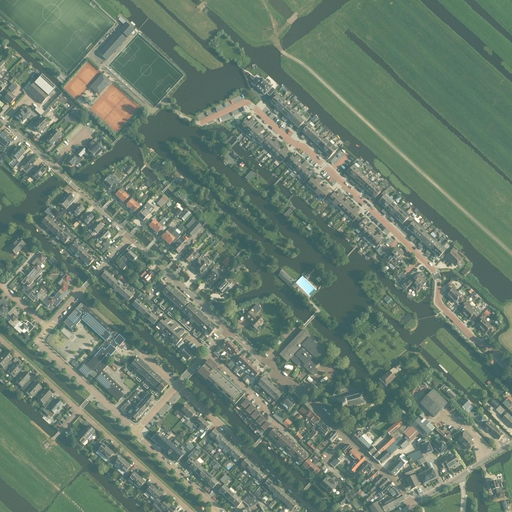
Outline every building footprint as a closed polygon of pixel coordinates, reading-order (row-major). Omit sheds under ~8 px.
[(119,31),(128,38),(134,31),(126,23),(119,31)] [(113,38),(99,54),(106,61),(107,61),(126,40),(118,32),(113,38)] [(94,86),(94,87),(94,88),(95,88),(95,89),(95,90),(97,91),(98,91),(99,91),(99,92),(100,91),(101,91),(102,91),(102,90),(103,90),(103,89),(104,89),(110,82),(108,80),(107,79),(102,75),(96,82),(96,83),(95,83),(95,84),(94,85),(94,86)] [(27,91),(42,104),(49,97),(48,97),(49,97),(56,89),(41,76),(34,84),(27,91)] [(261,79),(254,86),(264,95),(271,88),(268,84),(270,82),(267,79),(265,82),(261,79)] [(31,81),(21,91),(24,94),(33,84),(31,81)] [(17,88),(13,84),(9,89),(11,91),(10,93),(9,93),(5,98),(11,104),(15,98),(11,94),(17,88)] [(272,88),(267,94),(269,97),(275,91),(272,88)] [(270,103),(274,107),(280,100),(276,97),(275,97),(273,96),(268,100),(270,102),(270,103)] [(274,112),(275,114),(284,104),(280,100),(274,107),(276,109),(274,112)] [(284,104),(275,114),(277,115),(280,112),(282,114),(288,108),(284,104)] [(21,111),(16,116),(23,122),(27,117),(30,113),(27,110),(24,108),(21,111)] [(281,119),(283,121),(294,109),(292,111),(288,108),(282,114),(284,116),(281,119)] [(47,109),(41,115),(44,117),(50,111),(47,109)] [(294,109),(283,121),(285,122),(288,119),(290,122),(296,115),(298,113),(294,109)] [(70,116),(75,121),(79,116),(74,111),(70,116)] [(296,115),(290,122),(292,123),(289,126),(291,128),(294,125),(300,119),(296,115)] [(46,127),(49,124),(43,118),(34,127),(40,133),(43,130),(44,130),(46,128),(46,127)] [(294,125),(298,129),(299,128),(301,130),(305,125),(307,123),(305,121),(304,122),(300,119),(294,125)] [(240,128),(238,129),(243,133),(253,122),(253,121),(252,120),(248,124),(246,121),(240,128)] [(253,122),(243,133),(247,137),(254,129),(252,127),(255,123),(253,122)] [(302,132),(304,134),(301,138),(302,139),(312,129),(313,128),(309,124),(308,125),(308,124),(307,123),(305,125),(306,125),(307,126),(302,132)] [(254,129),(247,137),(250,140),(252,138),(252,139),(261,129),(259,127),(256,131),(254,129)] [(261,129),(252,139),(256,142),(262,136),(260,134),(263,131),(261,129)] [(312,129),(302,139),(304,141),(307,137),(310,139),(316,133),(312,129)] [(0,131),(0,142),(5,147),(7,145),(8,146),(8,147),(13,142),(13,141),(3,133),(2,134),(2,135),(1,134),(2,133),(0,131)] [(52,145),(60,136),(55,131),(47,140),(52,145)] [(311,143),(312,145),(320,137),(316,133),(310,139),(312,142),(311,143)] [(262,136),(256,142),(260,146),(262,145),(269,136),(267,135),(264,138),(262,136)] [(269,136),(262,145),(265,148),(271,142),(269,140),(272,136),(271,135),(269,136)] [(315,144),(318,147),(324,140),(320,137),(312,145),(313,146),(315,144)] [(317,152),(319,153),(325,146),(329,142),(325,138),(324,140),(318,147),(320,149),(318,151),(317,152)] [(265,148),(264,150),(268,154),(279,142),(277,140),(273,144),(271,142),(265,148)] [(91,147),(88,150),(95,158),(103,150),(101,148),(100,149),(92,141),(88,144),(91,147)] [(279,142),(268,154),(272,158),(279,149),(277,147),(280,144),(279,142)] [(325,146),(319,153),(320,154),(323,152),(325,154),(329,150),(333,146),(329,142),(325,146)] [(329,150),(325,154),(328,156),(326,158),(325,159),(327,161),(336,151),(337,149),(333,146),(329,150)] [(12,155),(10,157),(16,162),(11,167),(14,170),(21,161),(19,159),(25,152),(19,147),(18,148),(17,147),(14,150),(15,150),(11,155),(12,155)] [(81,157),(86,151),(82,147),(76,153),(81,157)] [(279,149),(272,158),(276,161),(287,149),(285,148),(281,151),(279,149)] [(287,149),(276,161),(280,165),(282,163),(287,157),(285,155),(288,151),(287,149)] [(72,166),(77,161),(79,163),(81,160),(77,156),(75,158),(72,155),(67,161),(72,166)] [(286,163),(290,167),(288,169),(299,158),(297,156),(294,159),(292,157),(286,163)] [(23,171),(27,175),(33,168),(31,166),(35,162),(30,157),(22,166),(25,169),(23,171)] [(299,158),(288,169),(292,173),(294,170),(300,164),(298,162),(302,158),(300,157),(299,157),(299,158)] [(294,170),(292,173),(296,176),(298,174),(308,163),(306,162),(305,163),(302,166),(300,164),(294,170)] [(298,174),(296,176),(300,179),(307,171),(305,169),(308,166),(309,165),(308,163),(298,174)] [(352,167),(346,173),(343,176),(346,178),(348,175),(350,177),(356,171),(358,169),(354,165),(352,167)] [(33,168),(27,175),(30,177),(32,176),(36,180),(44,171),(39,167),(36,170),(33,168)] [(352,180),(350,182),(352,184),(360,174),(358,172),(359,170),(358,169),(356,171),(350,177),(354,181),(353,181),(352,180)] [(307,171),(300,179),(304,183),(305,181),(312,173),(314,171),(312,170),(309,173),(307,171)] [(251,171),(245,178),(248,181),(255,174),(251,171)] [(360,174),(352,184),(354,186),(356,183),(358,184),(364,178),(366,176),(362,172),(360,174)] [(118,183),(115,181),(110,176),(107,179),(102,184),(109,190),(111,187),(113,189),(118,183)] [(306,186),(310,190),(319,180),(317,178),(314,182),(312,180),(306,186)] [(364,178),(358,184),(362,188),(368,182),(364,178)] [(319,180),(310,190),(314,193),(320,187),(318,185),(321,182),(319,180)] [(368,182),(362,188),(361,189),(359,191),(361,193),(364,190),(366,192),(374,183),(370,180),(368,182)] [(126,192),(128,191),(130,188),(134,184),(131,182),(125,188),(126,189),(125,191),(126,192)] [(374,183),(366,192),(368,194),(365,197),(367,198),(369,196),(376,189),(378,187),(374,183)] [(320,187),(314,193),(318,197),(327,187),(325,185),(322,189),(320,187)] [(327,187),(318,197),(323,201),(328,195),(326,192),(329,189),(327,187)] [(121,190),(115,196),(119,200),(125,194),(124,193),(126,192),(125,191),(122,188),(121,190)] [(374,199),(380,193),(376,189),(369,196),(371,198),(372,197),(374,199)] [(328,200),(332,204),(341,194),(339,192),(336,196),(334,194),(328,200)] [(378,203),(382,206),(390,198),(386,194),(384,192),(378,199),(380,201),(378,203)] [(68,194),(59,204),(66,209),(74,200),(68,194)] [(125,194),(119,200),(123,203),(129,197),(125,194)] [(341,194),(332,204),(336,208),(342,201),(340,199),(343,196),(341,194)] [(163,197),(157,204),(161,208),(168,201),(163,197)] [(386,210),(394,202),(391,199),(392,198),(391,197),(390,198),(382,206),(384,209),(383,210),(385,211),(386,210)] [(132,200),(126,206),(130,210),(136,204),(132,200)] [(342,201),(336,208),(340,211),(349,202),(347,200),(344,203),(342,201)] [(349,202),(340,211),(344,215),(350,209),(348,207),(351,203),(349,202)] [(386,210),(385,211),(387,213),(388,212),(390,214),(398,205),(394,202),(386,210)] [(143,221),(147,217),(150,214),(147,211),(151,207),(147,203),(143,208),(144,209),(142,211),(137,216),(143,221)] [(72,207),(67,213),(72,217),(75,214),(77,216),(84,209),(79,204),(75,209),(72,207)] [(136,204),(130,210),(134,213),(140,207),(136,204)] [(398,205),(390,214),(394,217),(402,209),(398,205)] [(350,209),(344,215),(349,219),(357,209),(355,207),(352,211),(350,209)] [(178,216),(182,212),(177,208),(173,212),(178,216)] [(357,209),(349,219),(352,223),(355,220),(358,222),(360,219),(358,217),(358,216),(356,214),(359,211),(357,209)] [(402,209),(394,217),(398,221),(406,213),(402,209)] [(67,212),(65,210),(58,218),(61,220),(67,212)] [(82,216),(77,222),(82,226),(84,223),(87,225),(94,218),(89,213),(84,218),(82,216)] [(406,213),(398,221),(402,225),(404,223),(406,225),(412,218),(410,216),(406,213)] [(47,217),(42,223),(46,228),(52,222),(53,223),(55,220),(53,218),(49,215),(47,217)] [(412,218),(406,225),(408,227),(406,229),(410,233),(416,226),(418,224),(414,220),(412,218)] [(158,224),(153,230),(157,234),(162,228),(164,226),(163,224),(166,221),(164,219),(163,219),(161,221),(158,224)] [(356,229),(360,233),(366,227),(364,225),(367,221),(365,219),(362,223),(360,221),(352,229),(353,230),(355,231),(356,229)] [(149,227),(153,230),(158,224),(154,221),(149,227)] [(52,222),(46,228),(51,232),(56,226),(57,227),(60,224),(58,223),(55,225),(53,223),(52,222)] [(92,225),(87,231),(91,235),(94,232),(97,234),(104,227),(99,222),(94,227),(92,225)] [(192,237),(201,227),(201,226),(197,222),(193,227),(193,226),(187,233),(192,237)] [(416,226),(410,233),(414,236),(420,230),(422,228),(418,224),(416,226)] [(366,227),(360,233),(364,237),(362,238),(363,239),(366,241),(367,242),(374,234),(372,232),(375,229),(373,227),(371,225),(368,229),(366,227)] [(56,226),(51,232),(55,236),(61,230),(62,231),(64,228),(65,227),(64,226),(62,227),(60,229),(57,227),(56,226)] [(167,232),(161,238),(165,242),(171,236),(174,233),(174,232),(176,230),(174,228),(173,229),(171,227),(167,232)] [(420,230),(414,236),(416,238),(418,240),(424,234),(426,231),(423,228),(422,228),(420,230)] [(61,230),(55,236),(60,240),(65,234),(66,235),(69,233),(67,231),(64,234),(62,231),(61,230)] [(106,230),(98,238),(102,242),(110,234),(106,230)] [(171,236),(165,242),(169,246),(175,239),(173,238),(176,234),(174,232),(174,233),(171,236)] [(16,255),(23,247),(25,245),(22,242),(25,239),(20,233),(16,237),(19,239),(9,249),(13,253),(14,254),(16,255)] [(65,234),(60,240),(65,244),(70,239),(71,240),(71,239),(73,240),(74,239),(73,238),(73,237),(69,233),(66,235),(65,234)] [(374,234),(367,242),(367,243),(370,245),(370,246),(372,244),(381,235),(379,233),(376,236),(374,234)] [(424,234),(418,240),(422,244),(428,237),(424,234)] [(381,235),(372,244),(376,248),(375,248),(375,250),(377,252),(380,248),(384,244),(380,240),(383,236),(381,235)] [(428,237),(422,244),(426,247),(432,241),(434,239),(430,235),(428,237)] [(183,239),(173,249),(178,254),(184,248),(181,246),(185,241),(183,239)] [(101,251),(103,254),(110,246),(106,241),(102,244),(102,245),(105,247),(101,251)] [(432,241),(426,247),(430,251),(436,245),(432,241)] [(436,245),(430,251),(434,255),(442,246),(438,242),(436,245)] [(70,249),(75,254),(80,248),(81,249),(84,246),(82,245),(80,247),(76,244),(70,249)] [(442,246),(434,255),(438,258),(439,258),(441,260),(442,258),(449,252),(446,250),(442,246)] [(80,248),(75,254),(79,258),(85,252),(86,253),(88,250),(87,249),(84,251),(81,249),(80,248)] [(381,260),(386,266),(392,260),(380,248),(377,252),(379,253),(378,254),(380,256),(381,256),(383,258),(381,260)] [(392,254),(393,256),(394,257),(395,257),(400,263),(402,261),(399,258),(403,254),(398,249),(392,254)] [(453,249),(445,257),(455,266),(461,260),(454,253),(456,252),(453,249)] [(130,252),(130,253),(127,250),(123,254),(125,255),(120,260),(123,263),(119,267),(123,271),(126,267),(123,264),(126,261),(126,260),(128,258),(133,262),(137,258),(130,252)] [(191,251),(184,259),(189,263),(192,260),(194,262),(200,256),(198,254),(196,255),(191,251)] [(85,252),(79,258),(84,262),(89,256),(91,257),(93,255),(91,253),(89,255),(86,253),(85,252)] [(34,269),(26,277),(30,280),(32,277),(35,280),(43,271),(38,267),(47,258),(41,253),(31,264),(33,266),(32,268),(34,269)] [(89,256),(84,262),(88,266),(94,261),(95,262),(97,259),(93,255),(91,257),(89,256)] [(202,255),(194,264),(197,268),(195,270),(201,275),(208,267),(209,266),(210,265),(209,263),(209,261),(208,260),(202,255)] [(226,267),(231,262),(232,260),(228,257),(222,263),(226,267)] [(392,260),(386,266),(388,267),(389,266),(390,267),(390,268),(392,270),(393,270),(394,268),(395,268),(400,263),(395,257),(394,257),(392,260)] [(51,258),(48,262),(54,267),(57,264),(51,258)] [(232,267),(223,277),(226,279),(230,274),(231,275),(235,270),(236,272),(240,268),(236,265),(234,268),(232,267)] [(212,273),(206,279),(212,284),(218,278),(217,277),(220,274),(214,269),(211,272),(212,273)] [(309,277),(308,276),(314,270),(313,269),(310,271),(310,272),(309,270),(308,271),(306,274),(304,276),(307,279),(309,277)] [(101,277),(106,283),(111,277),(106,272),(101,277)] [(151,272),(144,279),(147,282),(151,279),(153,280),(156,277),(151,272)] [(282,272),(278,276),(280,278),(288,286),(288,287),(291,290),(292,291),(292,290),(297,286),(295,284),(293,282),(294,281),(292,280),(291,281),(284,274),(282,272)] [(397,277),(402,282),(400,284),(406,290),(409,287),(408,287),(411,284),(401,273),(397,277)] [(62,288),(58,293),(61,295),(59,298),(62,301),(70,292),(67,290),(69,288),(67,286),(70,283),(72,280),(66,275),(64,277),(58,284),(62,288)] [(413,280),(415,283),(421,289),(423,287),(420,284),(424,280),(418,275),(413,280)] [(21,292),(28,297),(33,291),(29,287),(35,280),(32,277),(30,280),(26,277),(21,283),(24,285),(22,287),(24,289),(21,292)] [(111,277),(106,283),(112,288),(116,282),(111,277)] [(223,279),(215,287),(219,291),(218,291),(220,293),(221,292),(221,293),(222,292),(225,295),(230,289),(227,287),(228,286),(231,283),(227,280),(226,282),(223,279)] [(116,282),(112,288),(117,292),(122,287),(116,282)] [(416,294),(421,289),(415,283),(413,285),(411,284),(408,287),(409,287),(416,294)] [(240,285),(235,290),(239,294),(244,289),(240,285)] [(450,293),(447,296),(451,300),(458,293),(454,290),(455,288),(452,285),(447,289),(450,293)] [(169,286),(162,293),(166,297),(172,290),(169,286)] [(122,287),(117,292),(122,297),(127,292),(122,287)] [(172,290),(166,297),(170,300),(176,293),(172,290)] [(33,291),(28,297),(33,303),(36,300),(38,302),(39,300),(42,302),(47,296),(41,291),(37,295),(33,291)] [(133,298),(127,292),(122,297),(128,303),(133,298)] [(47,296),(42,302),(48,308),(50,305),(52,307),(54,305),(56,307),(62,301),(59,298),(61,295),(58,293),(52,300),(47,296)] [(176,293),(170,300),(173,304),(180,297),(176,293)] [(458,293),(451,300),(455,304),(458,301),(460,303),(465,298),(462,296),(461,297),(458,293)] [(180,297),(173,304),(177,307),(184,300),(180,297)] [(0,315),(4,319),(8,315),(9,313),(6,311),(8,309),(6,307),(9,305),(3,299),(0,301),(0,307),(2,309),(0,311),(0,315)] [(184,300),(177,307),(181,311),(188,304),(184,300)] [(132,306),(137,311),(142,306),(136,301),(132,306)] [(461,308),(464,310),(461,313),(465,317),(474,307),(473,306),(472,307),(470,304),(471,304),(468,301),(462,307),(461,308)] [(100,352),(94,358),(100,363),(102,361),(108,354),(111,357),(111,356),(116,351),(114,349),(117,345),(120,347),(125,341),(115,331),(113,333),(81,304),(68,319),(63,324),(72,332),(77,327),(76,326),(82,320),(105,342),(98,350),(100,352)] [(189,305),(182,312),(186,316),(193,308),(189,305)] [(256,305),(246,317),(250,320),(253,323),(250,325),(256,330),(260,326),(263,324),(262,323),(262,322),(257,318),(255,316),(261,309),(256,305)] [(142,306),(137,311),(143,316),(147,311),(142,306)] [(474,307),(465,317),(469,321),(471,318),(474,320),(475,319),(479,315),(480,314),(474,307)] [(8,323),(14,329),(20,323),(17,320),(19,319),(17,317),(19,314),(13,308),(9,313),(8,315),(12,319),(8,323)] [(193,308),(186,316),(190,319),(197,312),(193,308)] [(147,311),(143,316),(148,321),(153,316),(147,311)] [(197,312),(190,319),(194,323),(201,315),(197,312)] [(408,314),(402,321),(407,325),(413,318),(408,314)] [(201,315),(194,323),(198,326),(204,319),(201,315)] [(153,316),(148,321),(153,326),(158,321),(153,316)] [(478,322),(480,324),(478,326),(481,330),(488,324),(485,320),(486,319),(483,317),(479,321),(478,322)] [(204,319),(198,326),(201,330),(208,322),(204,319)] [(161,322),(156,328),(159,331),(165,325),(166,326),(168,324),(165,321),(163,323),(161,322)] [(20,323),(14,329),(20,334),(24,330),(29,334),(34,328),(28,322),(26,325),(24,323),(22,325),(20,323)] [(208,322),(201,330),(205,333),(212,326),(208,322)] [(488,324),(481,330),(485,334),(488,332),(490,334),(491,333),(495,329),(493,326),(492,327),(488,324)] [(165,325),(159,331),(162,334),(168,328),(166,326),(165,325)] [(212,326),(205,333),(209,337),(216,329),(212,326)] [(168,328),(162,334),(166,337),(171,331),(173,332),(175,330),(172,327),(170,329),(168,328)] [(282,352),(279,355),(287,362),(290,359),(298,367),(302,362),(305,365),(303,367),(309,373),(310,374),(311,375),(312,375),(313,376),(314,376),(315,376),(316,375),(317,374),(317,373),(318,372),(317,371),(317,370),(316,369),(315,368),(321,362),(330,352),(320,343),(318,342),(316,345),(309,339),(311,337),(310,336),(303,330),(282,352)] [(171,331),(166,337),(169,340),(175,334),(173,332),(171,331)] [(175,334),(169,340),(173,343),(178,337),(180,338),(182,336),(179,333),(177,336),(175,334)] [(178,337),(173,343),(176,346),(182,340),(180,338),(178,337)] [(225,347),(229,351),(233,346),(230,342),(228,344),(226,341),(222,346),(224,349),(225,347)] [(184,346),(179,352),(182,354),(181,355),(186,359),(187,361),(192,356),(189,353),(190,352),(184,346)] [(237,349),(233,346),(229,351),(233,354),(231,355),(234,358),(239,353),(236,351),(237,349)] [(2,369),(4,372),(12,363),(10,361),(12,359),(6,353),(0,359),(0,365),(3,368),(2,369)] [(237,362),(241,366),(246,360),(242,356),(237,362)] [(94,379),(95,380),(100,384),(119,401),(124,395),(121,393),(124,390),(103,371),(108,366),(102,361),(100,363),(94,358),(86,367),(86,366),(84,365),(79,371),(86,378),(89,375),(94,379)] [(130,366),(132,368),(131,370),(133,371),(134,369),(141,362),(137,358),(130,366)] [(246,360),(241,366),(245,370),(251,364),(246,360)] [(209,381),(235,405),(245,395),(220,372),(222,370),(220,368),(218,371),(216,369),(217,368),(209,361),(208,361),(198,372),(199,372),(198,373),(206,380),(207,380),(209,381)] [(141,362),(134,369),(138,373),(145,366),(141,362)] [(12,363),(4,372),(7,374),(8,373),(14,378),(23,369),(17,363),(15,365),(12,363)] [(251,364),(245,370),(250,374),(255,369),(251,364)] [(145,366),(138,373),(142,376),(149,369),(145,366)] [(149,369),(142,376),(146,380),(153,373),(149,369)] [(255,369),(250,374),(255,378),(260,373),(255,369)] [(388,371),(379,380),(386,388),(395,378),(389,372),(388,371)] [(21,389),(23,391),(31,383),(29,381),(31,378),(24,373),(16,382),(22,388),(21,389)] [(153,373),(146,380),(149,383),(156,376),(153,373)] [(156,376),(149,383),(153,387),(160,379),(156,376)] [(259,386),(258,387),(260,389),(261,388),(260,387),(266,380),(263,377),(257,384),(259,386)] [(160,379),(153,387),(157,390),(164,383),(160,379)] [(260,387),(261,388),(262,389),(269,383),(266,380),(260,387)] [(31,383),(23,391),(26,394),(27,392),(33,398),(42,388),(35,383),(33,385),(31,383)] [(164,383),(157,390),(161,394),(163,391),(164,392),(166,389),(165,388),(167,386),(164,383)] [(269,383),(262,389),(265,391),(263,393),(265,394),(266,393),(266,392),(272,385),(269,383)] [(266,392),(266,393),(268,395),(274,388),(272,385),(266,392)] [(274,388),(268,395),(270,396),(269,398),(268,399),(270,400),(272,398),(271,397),(277,390),(274,388)] [(456,396),(446,388),(443,392),(452,400),(456,396)] [(46,390),(37,399),(43,405),(42,406),(45,408),(52,399),(50,397),(52,395),(46,390)] [(271,397),(272,398),(276,402),(282,395),(277,390),(271,397)] [(434,418),(447,404),(433,391),(419,404),(434,418)] [(142,398),(143,400),(150,406),(153,402),(152,401),(154,399),(147,392),(142,398)] [(346,406),(347,408),(347,409),(349,409),(350,409),(350,408),(353,408),(353,407),(356,407),(357,407),(357,406),(360,406),(361,406),(361,405),(365,404),(365,403),(370,401),(368,394),(363,395),(362,394),(358,395),(357,395),(354,396),(353,396),(353,397),(350,397),(349,397),(350,398),(347,398),(346,398),(346,399),(344,399),(345,401),(345,402),(346,402),(346,403),(345,403),(346,405),(347,405),(347,406),(346,406)] [(242,411),(243,412),(250,403),(248,402),(249,401),(244,397),(236,407),(242,411)] [(280,404),(289,412),(296,404),(288,397),(280,404)] [(45,408),(42,411),(46,414),(49,410),(54,415),(63,405),(57,400),(55,402),(53,400),(52,399),(45,408)] [(465,399),(459,406),(465,411),(471,404),(465,399)] [(492,401),(490,403),(496,409),(499,405),(493,399),(493,400),(492,401)] [(140,403),(146,409),(150,406),(143,400),(140,403)] [(136,407),(143,413),(146,409),(140,403),(136,407)] [(243,412),(242,411),(241,412),(247,417),(248,417),(255,409),(253,407),(254,407),(250,403),(243,412)] [(299,411),(309,421),(317,414),(307,404),(299,411)] [(179,414),(184,418),(191,410),(186,405),(184,408),(181,406),(174,414),(177,417),(179,414)] [(133,411),(139,417),(143,413),(136,407),(134,406),(133,407),(135,409),(133,411)] [(501,415),(505,411),(500,406),(496,411),(501,415)] [(248,417),(247,417),(246,418),(252,422),(253,423),(260,414),(258,413),(259,412),(255,409),(248,417)] [(184,418),(188,421),(185,425),(188,427),(196,418),(194,416),(195,414),(191,410),(184,418)] [(136,421),(139,417),(133,411),(129,415),(136,421)] [(253,423),(252,422),(251,423),(257,428),(258,429),(265,420),(263,418),(264,418),(260,414),(253,423)] [(317,414),(309,421),(314,426),(322,419),(317,414)] [(511,417),(508,414),(502,419),(507,424),(507,423),(511,428),(511,420),(511,419),(511,418),(511,417)] [(477,421),(482,426),(487,421),(482,416),(477,421)] [(196,418),(188,427),(190,429),(194,425),(198,429),(204,422),(200,418),(198,420),(196,418)] [(322,419),(314,426),(312,428),(314,430),(317,427),(318,428),(325,422),(322,419)] [(411,442),(419,434),(424,439),(434,429),(424,420),(421,422),(418,419),(411,426),(403,433),(411,442)] [(258,429),(257,428),(256,429),(263,434),(270,426),(268,424),(269,424),(265,420),(258,429)] [(286,421),(283,424),(287,429),(291,424),(287,420),(286,421)] [(395,441),(406,430),(402,425),(399,421),(386,431),(390,436),(391,437),(376,451),(373,449),(368,453),(371,456),(375,459),(383,452),(395,441)] [(198,429),(198,430),(199,432),(202,434),(199,437),(201,439),(209,431),(207,429),(209,426),(204,422),(198,429)] [(326,436),(332,429),(325,422),(318,428),(326,436)] [(503,435),(489,422),(483,428),(490,434),(491,433),(499,440),(503,435)] [(82,431),(80,433),(87,440),(92,435),(93,437),(95,436),(96,435),(96,433),(89,428),(88,426),(85,429),(83,432),(82,431)] [(267,436),(272,440),(278,432),(279,433),(280,431),(279,429),(277,431),(274,429),(267,436)] [(356,442),(366,451),(371,447),(364,440),(372,433),(370,430),(361,437),(361,436),(359,438),(356,442)] [(209,436),(214,440),(219,435),(214,431),(209,436)] [(278,432),(272,440),(276,443),(282,436),(283,436),(284,435),(283,433),(281,435),(279,433),(280,431),(279,433),(278,432)] [(313,431),(308,437),(311,440),(316,434),(313,431)] [(360,431),(352,438),(356,442),(359,438),(361,436),(362,435),(362,436),(363,435),(363,434),(360,431)] [(458,440),(468,450),(474,444),(469,439),(471,437),(465,431),(463,434),(463,435),(458,440)] [(331,443),(338,436),(333,432),(327,439),(331,443)] [(83,445),(87,440),(80,433),(78,435),(79,436),(76,439),(78,440),(75,443),(81,449),(84,446),(83,445)] [(155,438),(153,440),(158,445),(164,438),(163,437),(158,433),(154,437),(155,438)] [(216,442),(213,445),(216,448),(219,444),(224,439),(219,435),(214,440),(216,442)] [(276,443),(275,444),(280,447),(286,440),(287,440),(288,438),(287,437),(285,439),(283,436),(284,435),(283,436),(282,436),(276,443)] [(400,437),(395,441),(396,441),(398,444),(398,445),(400,447),(399,448),(401,450),(402,448),(403,449),(409,444),(408,443),(410,441),(406,437),(404,439),(405,439),(403,441),(400,438),(400,437)] [(164,438),(158,445),(163,449),(169,442),(164,438)] [(286,440),(280,447),(284,450),(292,442),(291,440),(289,442),(287,440),(288,438),(287,440),(286,440)] [(224,439),(219,444),(223,449),(228,443),(224,439)] [(389,447),(375,460),(380,464),(390,456),(399,448),(400,447),(398,445),(398,444),(396,441),(395,441),(391,445),(389,447)] [(169,442),(163,449),(168,453),(173,447),(169,442)] [(284,450),(283,451),(288,454),(294,447),(295,447),(296,446),(295,444),(293,446),(291,444),(292,442),(284,450)] [(417,444),(420,451),(421,451),(423,450),(425,454),(432,452),(428,443),(422,446),(420,442),(417,444)] [(228,443),(223,449),(228,453),(233,448),(228,443)] [(98,451),(103,456),(109,449),(107,447),(106,448),(103,445),(102,446),(99,444),(93,450),(96,453),(98,451)] [(342,451),(345,454),(351,448),(348,444),(342,451)] [(446,453),(451,447),(449,445),(446,448),(441,444),(434,450),(437,453),(438,452),(440,455),(443,451),(446,453)] [(173,447),(168,453),(172,457),(178,451),(173,447)] [(294,447),(288,454),(292,457),(292,458),(298,451),(299,451),(300,449),(299,448),(297,449),(295,447),(294,447)] [(233,448),(228,453),(233,457),(237,452),(233,448)] [(106,462),(109,464),(115,458),(112,455),(113,454),(110,451),(111,450),(109,449),(103,456),(108,460),(106,462)] [(347,455),(354,462),(347,469),(353,474),(362,464),(365,460),(353,449),(347,455)] [(185,460),(187,462),(185,464),(188,467),(187,468),(189,469),(197,461),(192,457),(197,452),(194,450),(185,460)] [(312,453),(318,458),(321,455),(315,450),(312,453)] [(178,451),(172,457),(177,462),(183,455),(178,451)] [(292,458),(292,457),(291,458),(296,462),(302,454),(303,455),(304,453),(303,451),(301,453),(299,451),(298,451),(292,458)] [(411,462),(416,460),(420,458),(420,457),(423,456),(421,451),(420,451),(408,456),(411,462)] [(237,452),(233,457),(237,461),(242,456),(237,452)] [(302,454),(296,462),(300,465),(307,458),(308,456),(307,455),(305,457),(303,455),(304,453),(303,455),(302,454)] [(330,464),(330,465),(334,468),(341,462),(340,461),(344,457),(344,456),(341,453),(336,458),(330,464)] [(409,461),(403,454),(399,457),(405,464),(409,461)] [(448,459),(447,458),(440,462),(443,468),(447,466),(449,469),(454,466),(455,467),(459,465),(458,463),(453,455),(448,459)] [(425,462),(423,456),(420,457),(420,458),(416,460),(419,465),(425,462)] [(115,458),(109,464),(112,467),(115,464),(120,469),(126,461),(124,459),(123,460),(120,458),(118,460),(115,458)] [(241,465),(246,469),(251,464),(246,459),(241,465)] [(403,466),(405,464),(399,459),(397,461),(388,471),(393,476),(396,473),(397,473),(399,471),(399,470),(403,466)] [(368,475),(375,469),(365,460),(362,464),(363,466),(359,470),(362,473),(360,475),(363,478),(367,474),(368,475)] [(122,476),(120,479),(122,481),(125,478),(125,479),(131,472),(128,470),(130,467),(128,464),(128,463),(126,461),(120,469),(125,473),(122,476)] [(197,461),(189,469),(190,471),(191,470),(194,473),(200,467),(201,465),(197,461)] [(313,472),(314,473),(316,475),(320,470),(317,468),(316,469),(307,461),(303,466),(312,474),(313,472)] [(246,469),(244,471),(247,473),(245,475),(247,477),(250,473),(255,468),(251,464),(246,469)] [(200,467),(194,473),(197,475),(196,476),(198,478),(204,471),(200,467)] [(255,468),(250,473),(255,477),(260,472),(255,468)] [(412,468),(404,472),(406,477),(414,473),(412,468)] [(424,471),(430,481),(433,480),(433,479),(436,477),(432,469),(426,473),(425,471),(424,471)] [(371,482),(380,474),(375,470),(360,483),(362,485),(367,482),(368,483),(371,481),(371,482)] [(204,471),(198,478),(200,479),(200,478),(203,481),(209,475),(204,471)] [(427,483),(430,481),(424,471),(418,474),(424,484),(427,482),(427,483)] [(131,472),(125,479),(127,481),(129,479),(134,484),(140,477),(138,475),(137,476),(134,473),(133,474),(131,472)] [(255,477),(253,480),(255,481),(259,485),(263,481),(262,480),(265,476),(260,472),(255,477)] [(209,475),(203,481),(206,483),(205,484),(207,486),(213,479),(209,475)] [(376,488),(378,486),(385,480),(381,475),(372,482),(374,484),(369,490),(371,493),(376,488)] [(323,482),(320,485),(330,494),(336,486),(338,488),(342,484),(336,479),(333,482),(328,477),(327,478),(326,476),(323,480),(324,481),(323,482)] [(405,487),(403,487),(407,492),(411,490),(419,486),(415,476),(406,479),(408,483),(409,484),(407,485),(406,484),(404,485),(405,487)] [(137,490),(140,493),(146,486),(143,484),(145,482),(141,480),(142,479),(140,477),(134,484),(139,489),(137,490)] [(213,479),(207,486),(209,487),(209,486),(212,489),(218,483),(213,479)] [(378,486),(376,488),(379,491),(380,492),(384,489),(383,488),(389,483),(385,479),(385,480),(378,486)] [(264,485),(262,487),(267,492),(269,490),(273,484),(268,480),(267,481),(264,485)] [(491,482),(490,482),(493,490),(496,489),(499,499),(504,497),(501,488),(502,487),(500,480),(497,481),(497,480),(494,481),(493,480),(492,481),(491,482)] [(348,483),(345,485),(347,487),(351,491),(352,491),(354,489),(348,483)] [(380,492),(378,494),(380,497),(379,497),(380,498),(383,496),(393,487),(389,483),(383,488),(384,489),(380,492)] [(273,484),(269,490),(273,494),(278,488),(273,484)] [(345,485),(343,488),(347,492),(344,495),(345,496),(348,494),(349,493),(351,491),(347,487),(345,485)] [(146,486),(140,493),(143,495),(146,492),(151,497),(157,490),(155,487),(154,488),(151,486),(149,488),(146,486)] [(220,495),(222,497),(228,490),(224,486),(218,492),(221,494),(220,495)] [(389,492),(388,492),(392,497),(395,495),(396,498),(401,495),(399,491),(398,491),(394,487),(389,492)] [(278,488),(273,494),(278,498),(282,493),(278,488)] [(348,494),(346,496),(351,502),(359,496),(356,492),(354,489),(352,491),(351,491),(349,493),(348,494)] [(156,501),(153,504),(151,506),(154,508),(162,500),(159,498),(161,495),(158,492),(159,491),(157,490),(151,497),(156,501)] [(228,490),(222,497),(223,498),(224,497),(227,500),(233,494),(228,490)] [(361,491),(358,493),(364,500),(365,499),(367,497),(361,491)] [(252,500),(253,501),(255,505),(257,504),(254,497),(250,493),(248,496),(250,498),(252,500)] [(282,493),(278,498),(282,502),(287,497),(282,493)] [(233,494),(227,500),(230,503),(229,504),(231,505),(237,498),(233,494)] [(382,501),(386,498),(384,495),(380,499),(376,502),(378,504),(382,501)] [(384,511),(396,505),(396,506),(400,505),(399,503),(404,501),(401,495),(396,498),(395,495),(392,497),(380,503),(384,511)] [(350,502),(345,496),(339,502),(342,505),(345,502),(347,504),(350,502)] [(287,497),(282,502),(287,507),(292,501),(287,497)] [(237,498),(231,505),(233,507),(234,506),(237,508),(242,502),(237,498)] [(162,500),(154,508),(157,511),(158,510),(160,511),(165,511),(171,505),(169,503),(168,504),(165,501),(164,503),(162,500)] [(292,501),(287,507),(292,511),(296,505),(292,501)] [(369,508),(372,511),(381,511),(377,505),(376,503),(369,508)]
